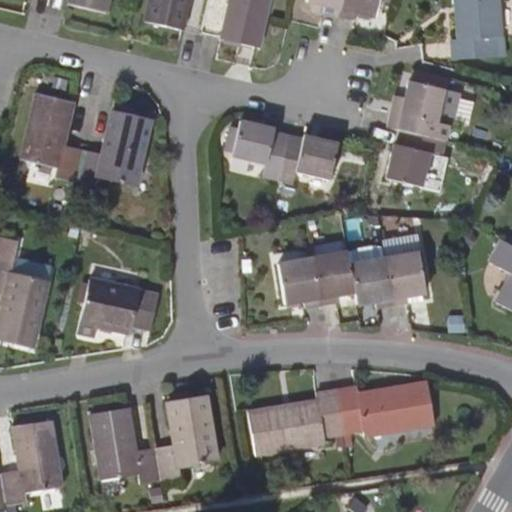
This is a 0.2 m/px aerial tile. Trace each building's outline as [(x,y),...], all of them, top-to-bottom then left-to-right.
[(71,0),(70,3),(108,12),(111,0),(71,0)] [(152,0),(147,21),(185,30),(192,0),(152,0)] [(233,0),(225,38),(262,47),(273,0),(233,0)] [(324,0),(323,7),(338,11),(340,0),(324,0)] [(340,0),(338,11),(353,15),(355,7),(373,11),(376,0),(340,0)] [(456,57),(497,52),(497,33),(503,32),(499,0),(455,0),(456,2),(463,2),(466,36),(453,37),(456,57)] [(388,123),(401,126),(444,136),(455,86),(444,83),(446,75),(418,69),(416,78),(409,77),(404,93),(401,110),(392,108),(388,123)] [(396,91),(392,108),(401,110),(404,93),(396,91)] [(75,181),(82,149),(63,144),(73,101),(35,92),(19,158),(58,167),(56,177),(75,181)] [(82,149),(75,181),(94,185),(96,176),(134,184),(150,119),(112,110),(101,154),(97,153),(82,149)] [(278,176),(287,138),(273,135),(274,130),(239,122),(231,152),(266,161),(263,172),(278,176)] [(444,136),(401,126),(397,140),(394,139),(386,173),(420,182),(429,147),(441,150),(444,136)] [(287,138),(278,176),(292,180),(295,167),(329,177),(336,145),(302,137),(301,142),(287,138)] [(0,234),(0,290),(4,292),(0,311),(0,336),(31,344),(47,279),(10,271),(17,239),(0,234)] [(511,244),(503,239),(490,262),(511,273),(511,275),(498,301),(511,309),(511,244)] [(353,287),(349,263),(346,249),(313,255),(320,300),(335,298),(334,290),(353,287)] [(384,257),(392,304),(424,298),(422,290),(425,290),(418,252),(384,257)] [(320,300),(313,255),(278,260),(284,298),(304,295),(305,302),(320,300)] [(349,263),(353,287),(356,301),(374,299),(376,306),(392,304),(384,257),(349,263)] [(89,277),(76,331),(94,335),(97,324),(128,331),(130,323),(149,328),(157,295),(89,277)] [(336,391),(343,433),(363,430),(365,436),(433,425),(426,383),(392,389),(393,395),(358,401),(356,387),(336,391)] [(343,433),(336,391),(316,394),(318,407),(285,412),(284,407),(250,412),(256,454),(324,443),(323,436),(343,433)] [(154,446),(160,479),(179,476),(177,467),(211,461),(200,395),(167,400),(174,443),(154,446)] [(160,479),(154,446),(134,450),(127,407),(95,412),(105,479),(138,473),(140,482),(160,479)] [(0,472),(0,479),(4,505),(23,502),(22,493),(56,487),(45,421),(11,426),(18,470),(0,472)]
